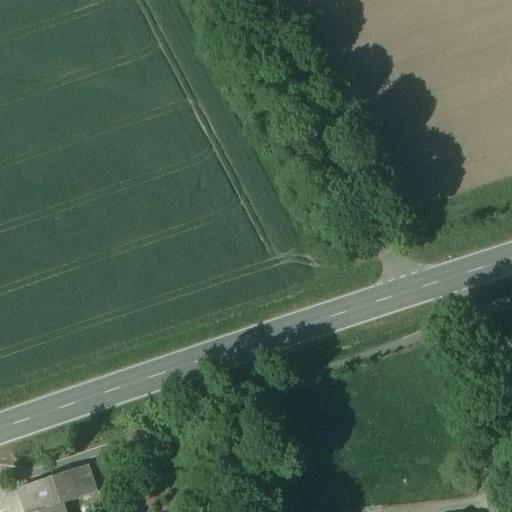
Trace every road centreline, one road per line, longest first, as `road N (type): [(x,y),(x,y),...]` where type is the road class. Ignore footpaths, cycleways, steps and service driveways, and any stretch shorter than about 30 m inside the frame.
road 1 (unclassified): [(415,288),(248,0)]
road 2 (secondary): [(0,429),(250,341)]
road 3 (unclassified): [(250,341),(267,372),(264,511)]
road 4 (secondary): [(250,341),(415,288)]
